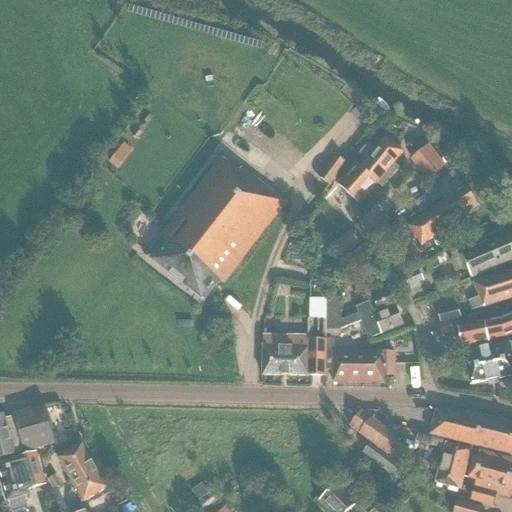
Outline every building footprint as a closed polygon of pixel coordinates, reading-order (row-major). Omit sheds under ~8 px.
[(360,167),(360,168),(377,184),(382,189),(398,169),(393,164),(403,153),(384,140),(374,151),(367,145),(358,156),(366,162),(361,168),(360,167)] [(429,145),(410,160),(427,182),(446,167),(429,145)] [(350,172),(344,166),(346,163),(335,155),(319,178),(329,186),(334,179),(339,183),(338,186),(359,204),(377,184),(360,168),(360,167),(356,164),(350,172)] [(239,172),(223,159),(146,257),(204,302),(220,281),(224,284),(286,203),(242,168),(239,172)] [(437,235),(448,249),(459,243),(448,227),(477,205),(453,172),(433,187),(443,201),(408,227),(422,247),(437,235)] [(339,239),(350,248),(363,234),(352,224),(339,239)] [(511,234),(461,255),(471,279),(511,262),(511,234)] [(318,266),(323,279),(343,271),(337,258),(318,266)] [(424,281),(419,270),(404,277),(408,288),(424,281)] [(471,312),(511,299),(511,271),(475,284),(480,299),(469,302),(471,312)] [(373,299),(377,309),(393,303),(389,293),(373,299)] [(341,331),(360,321),(368,339),(402,324),(395,306),(374,315),(368,301),(355,307),(357,313),(340,321),(340,299),(326,299),(325,321),(326,331),(341,331)] [(506,337),(511,334),(511,306),(491,313),(438,326),(441,336),(454,332),(453,328),(458,327),(462,348),(489,343),(488,340),(506,337)] [(262,376),(308,377),(326,377),(326,331),(325,321),(308,320),(308,341),(263,340),(262,376)] [(511,342),(463,353),(470,385),(511,376),(511,342)] [(333,384),(384,384),(384,376),(394,376),(394,353),(334,353),(333,384)] [(44,406),(13,414),(14,417),(5,420),(3,415),(0,415),(0,459),(55,444),(44,406)] [(472,446),(511,455),(511,425),(468,414),(467,418),(436,411),(430,436),(448,440),(448,441),(472,446)] [(363,454),(378,465),(387,455),(398,440),(372,420),(361,412),(349,427),(360,436),(371,444),(363,454)] [(441,450),(443,441),(418,435),(416,443),(441,450)] [(461,490),(471,451),(472,446),(448,441),(447,445),(446,445),(436,484),(461,490)] [(85,502),(108,488),(82,443),(58,458),(85,502)] [(422,478),(430,466),(412,454),(413,453),(397,443),(389,456),(403,466),(422,478)] [(497,496),(510,499),(511,491),(511,468),(511,469),(511,468),(511,460),(479,451),(477,459),(474,458),(468,479),(476,481),(470,501),(494,507),(497,496)] [(29,495),(28,491),(43,486),(38,471),(41,470),(36,454),(0,465),(0,481),(6,502),(29,495)] [(387,455),(378,465),(395,478),(404,468),(387,455)] [(53,491),(61,486),(55,476),(47,480),(53,491)] [(363,511),(337,485),(320,502),(329,511),(363,511)] [(407,493),(390,490),(389,498),(406,502),(407,493)] [(483,511),(484,510),(457,502),(454,511),(483,511)]
